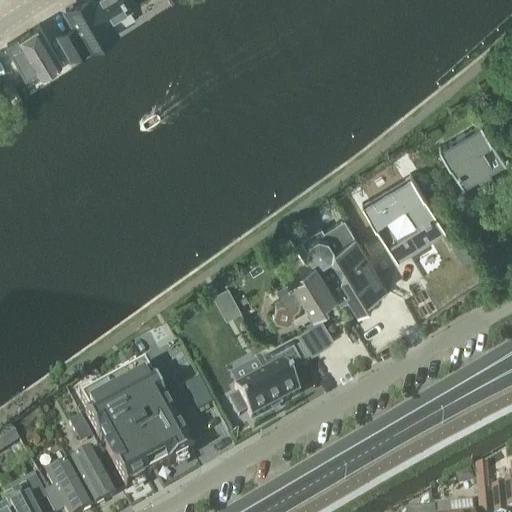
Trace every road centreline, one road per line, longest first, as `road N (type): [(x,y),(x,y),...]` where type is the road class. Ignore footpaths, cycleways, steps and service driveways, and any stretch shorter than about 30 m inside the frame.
road 1 (residential): [(511,302),(149,511)]
road 2 (secondary): [(241,511),(479,372)]
